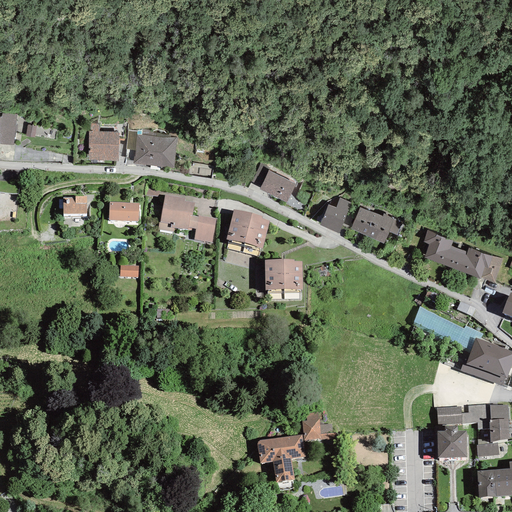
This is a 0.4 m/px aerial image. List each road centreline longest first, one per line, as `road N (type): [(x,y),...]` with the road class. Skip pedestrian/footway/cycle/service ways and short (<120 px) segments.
road 1 (residential): [(511,343),(473,302),(384,266),(252,194),(139,172),(0,164)]
road 2 (track): [(139,172),(132,180),(85,180),(38,195),(32,209),(40,237)]
